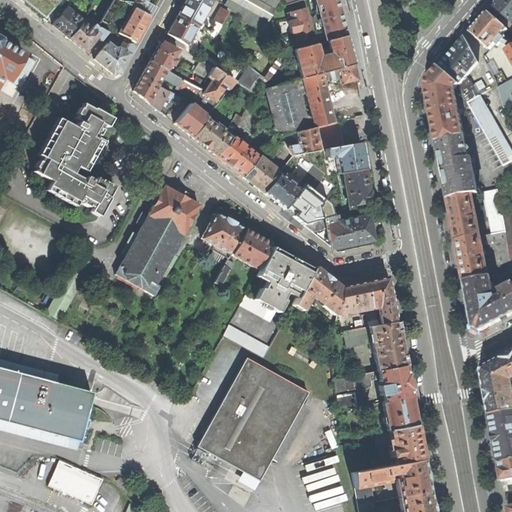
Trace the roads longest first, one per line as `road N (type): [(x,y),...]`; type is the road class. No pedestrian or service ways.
road 1 (tertiary): [(459,361),(410,98),(427,50),(474,0)]
road 2 (residential): [(408,255),(339,270),(117,96)]
road 3 (secondary): [(408,255),(456,511)]
road 4 (secondary): [(355,0),(408,255)]
road 5 (tertiary): [(459,361),(487,511)]
